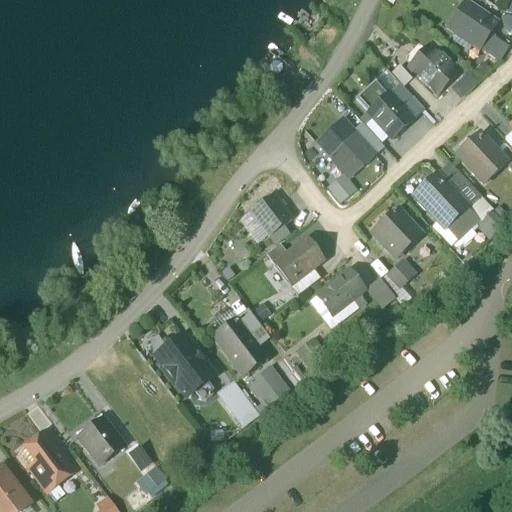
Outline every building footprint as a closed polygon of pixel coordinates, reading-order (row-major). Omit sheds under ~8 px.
[(498,26),(472,9),(456,34),(481,51),(498,26)] [(498,42),(488,54),(500,64),(510,51),(498,42)] [(433,51),(412,73),(437,96),(458,74),(433,51)] [(472,74),(452,92),(461,102),(481,84),(472,74)] [(423,112),(401,89),(390,99),(412,122),(423,112)] [(390,99),(388,96),(368,115),(393,141),(412,122),(390,99)] [(316,142),(332,159),(357,136),(341,119),(316,142)] [(375,156),(357,136),(332,159),(351,179),(375,156)] [(506,165),(481,138),(459,159),(484,186),(506,165)] [(355,191),(345,180),(331,191),(341,203),(355,191)] [(441,184),(420,204),(446,232),(467,212),(441,184)] [(292,221),(274,198),(251,216),(269,239),(292,221)] [(396,212),(371,235),(395,261),(420,238),(396,212)] [(467,212),(446,232),(457,244),(479,224),(467,212)] [(287,255),(273,266),(290,288),(323,263),(306,241),(287,255)] [(280,246),(266,257),(273,266),(287,255),(280,246)] [(387,310),(422,277),(404,259),(369,292),(387,310)] [(349,274),(317,298),(323,306),(322,307),(324,310),(325,309),(332,317),(363,293),(349,274)] [(258,349),(237,320),(214,338),(244,378),(261,366),(252,354),(258,349)] [(183,340),(158,359),(165,369),(163,370),(175,386),(177,385),(187,397),(212,378),(202,365),(204,363),(196,354),(195,355),(183,340)] [(312,372),(329,359),(315,341),(298,355),(312,372)] [(272,369),(252,384),(270,407),(290,392),(272,369)] [(248,405),(233,386),(220,396),(234,415),(248,405)] [(248,405),(234,415),(243,427),(256,416),(248,405)] [(123,446),(100,417),(75,436),(97,466),(123,446)] [(62,464),(41,437),(26,450),(36,464),(30,469),(49,494),(74,475),(65,462),(62,464)] [(159,472),(141,485),(146,493),(165,480),(159,472)] [(22,511),(29,507),(4,475),(0,478),(0,511),(22,511)] [(116,511),(107,500),(98,507),(102,511),(116,511)]
